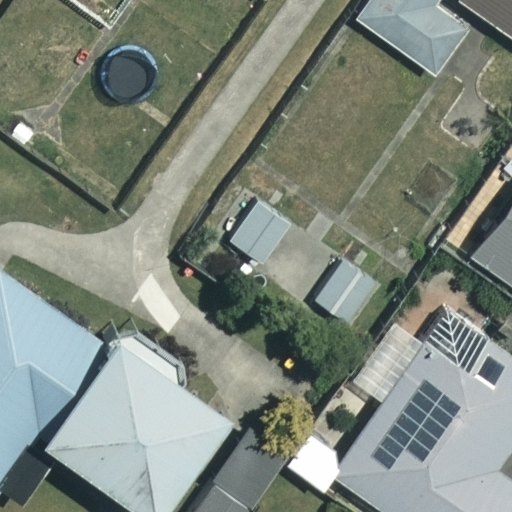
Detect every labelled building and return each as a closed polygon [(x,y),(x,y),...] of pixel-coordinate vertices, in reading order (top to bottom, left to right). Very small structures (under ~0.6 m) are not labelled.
[(429,60),(464,7),(452,0),(365,0),(357,13),(429,60)] [(511,0),(474,0),(511,26),(511,0)] [(255,254),(291,200),(265,182),(228,236),(255,254)] [(511,189),(474,246),(511,271),(511,189)] [(285,240),(262,283),(300,303),(323,260),(285,240)] [(389,268),(356,240),(316,289),(350,316),(389,268)] [(0,474),(102,331),(0,258),(0,474)] [(314,424),(289,456),(326,483),(339,466),(403,511),(511,511),(511,470),(497,460),(511,438),(511,346),(449,302),(346,448),(314,424)] [(239,398),(130,320),(53,428),(162,506),(239,398)] [(242,511),(284,453),(248,427),(189,511),(242,511)]
